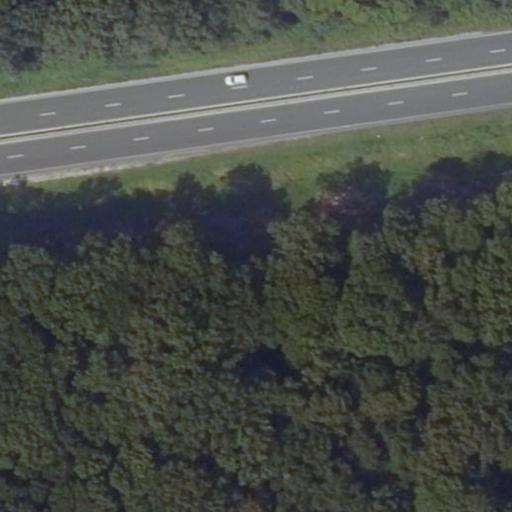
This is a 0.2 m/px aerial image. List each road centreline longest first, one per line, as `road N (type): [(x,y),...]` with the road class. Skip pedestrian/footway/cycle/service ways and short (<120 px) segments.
road 1 (trunk): [(511,51),(0,122)]
road 2 (trunk): [(0,161),(403,104)]
